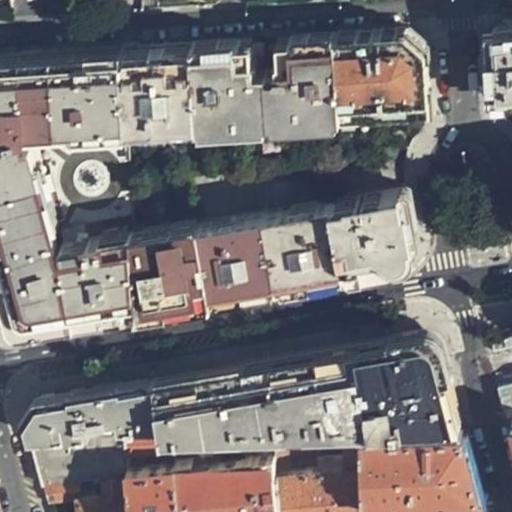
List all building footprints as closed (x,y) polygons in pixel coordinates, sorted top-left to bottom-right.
[(486,39),(490,95),(511,93),(511,18),(500,20),(486,39)] [(341,110),(430,105),(428,71),(426,43),(406,26),(336,30),(341,110)] [(254,67),(252,36),(210,39),(193,40),(198,118),(341,110),(336,30),(279,34),(281,66),(254,67)] [(158,42),(123,45),(127,123),(198,118),(193,40),(158,42)] [(0,52),(0,293),(6,316),(21,327),(77,317),(139,306),(134,229),(127,123),(123,45),(37,50),(0,52)] [(333,195),(346,271),(403,261),(410,252),(416,244),(407,182),(333,195)] [(267,206),(280,281),(294,279),(346,271),(333,195),(267,206)] [(200,218),(213,293),(280,281),(267,206),(200,218)] [(134,229),(139,306),(176,300),(213,293),(200,218),(134,229)] [(401,331),(155,374),(164,430),(172,430),(349,421),(365,420),(460,418),(448,375),(440,344),(419,328),(401,331)] [(164,430),(155,374),(79,388),(36,395),(25,414),(32,441),(89,435),(96,464),(92,465),(95,476),(96,479),(129,475),(127,464),(125,450),(123,432),(164,430)] [(283,511),(367,511),(368,497),(365,432),(365,420),(349,421),(351,463),(280,471),(283,511)] [(365,432),(368,497),(430,494),(481,491),(463,427),(365,432)] [(172,430),(164,430),(123,432),(125,450),(174,445),(172,430)] [(89,435),(32,441),(43,484),(95,476),(92,465),(96,464),(89,435)] [(283,511),(280,471),(278,449),(255,451),(255,448),(192,454),(192,458),(176,460),(183,511),(283,511)] [(183,511),(176,460),(127,464),(129,475),(133,511),(183,511)] [(95,476),(43,484),(47,503),(79,498),(81,511),(133,511),(129,475),(96,479),(95,476)]
